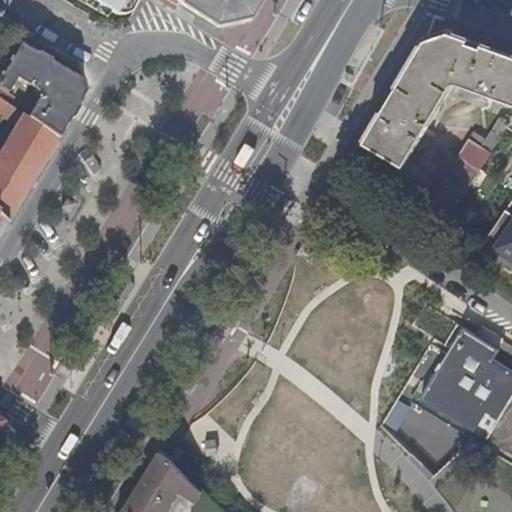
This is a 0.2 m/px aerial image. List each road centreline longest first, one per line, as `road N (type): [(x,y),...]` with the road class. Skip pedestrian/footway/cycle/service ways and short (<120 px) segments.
road 1 (primary): [(57,511),(374,0)]
road 2 (primary): [(277,95),(19,511)]
road 3 (residential): [(277,95),(172,33),(150,33),(119,57),(17,0)]
